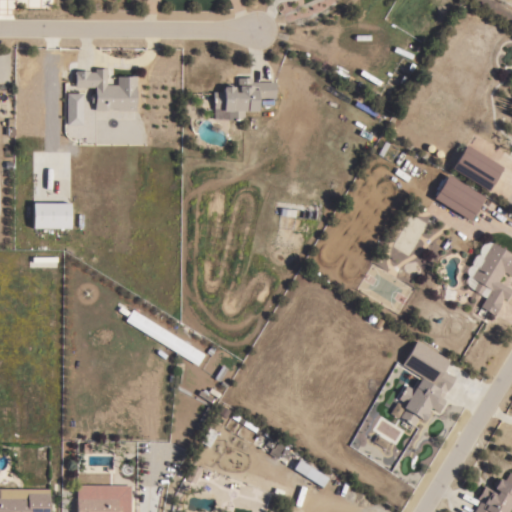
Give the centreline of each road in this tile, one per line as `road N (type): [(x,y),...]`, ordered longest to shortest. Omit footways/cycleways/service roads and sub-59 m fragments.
road 1 (residential): [(0,29),(257,28)]
road 2 (residential): [(419,511),(511,361)]
